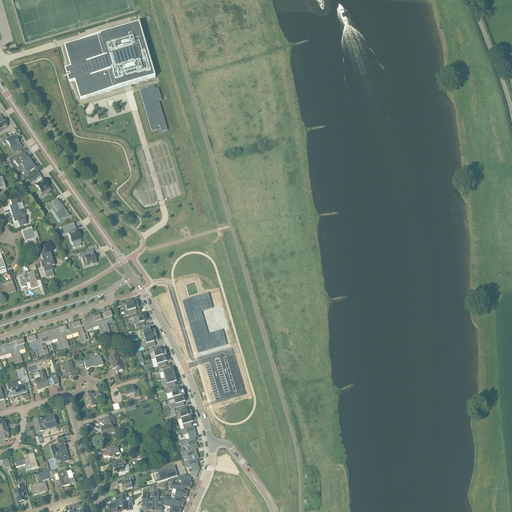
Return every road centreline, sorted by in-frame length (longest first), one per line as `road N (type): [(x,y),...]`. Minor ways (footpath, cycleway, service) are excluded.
road 1 (tertiary): [(132,276),(0,84)]
road 2 (secondary): [(211,442),(185,368),(132,276)]
road 3 (residential): [(0,337),(108,303),(108,290)]
road 4 (tertiary): [(511,117),(471,0)]
